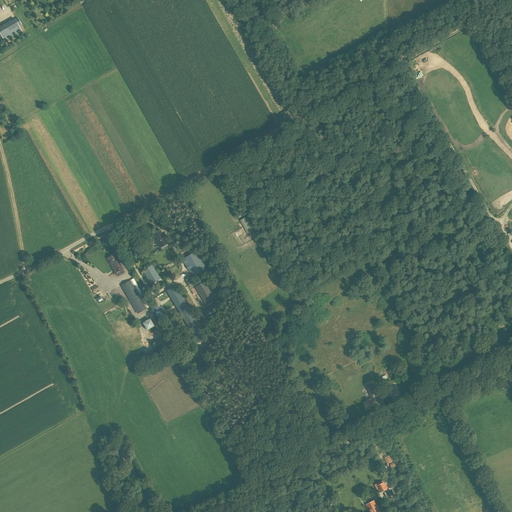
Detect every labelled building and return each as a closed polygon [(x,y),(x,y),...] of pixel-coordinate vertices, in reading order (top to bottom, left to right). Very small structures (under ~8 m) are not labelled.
[(2,26),(0,27),(0,32),(5,41),(22,31),(15,19),(2,27),(2,26)] [(159,230),(152,234),(160,248),(167,243),(159,230)] [(197,250),(182,259),(193,278),(208,269),(197,250)] [(114,254),(107,258),(116,273),(123,269),(120,265),(114,254)] [(152,265),(143,271),(151,284),(160,279),(152,265)] [(190,277),(185,280),(188,286),(193,283),(190,277)] [(130,281),(121,286),(137,313),(146,308),(130,281)] [(204,282),(196,287),(207,305),(215,300),(204,282)] [(175,285),(165,291),(175,307),(185,301),(175,285)] [(189,310),(181,315),(197,341),(205,336),(189,310)] [(150,319),(143,323),(147,330),(154,326),(150,319)] [(163,336),(152,342),(158,351),(168,345),(163,336)] [(367,401),(364,402),(366,408),(369,407),(374,405),(374,404),(377,403),(374,396),(377,395),(373,384),(367,386),(372,399),(366,401),(367,401)] [(384,483),(378,486),(381,492),(388,489),(384,483)] [(374,501),(367,505),(370,511),(379,511),(380,511),(378,508),(379,508),(378,505),(377,506),(374,501)]
